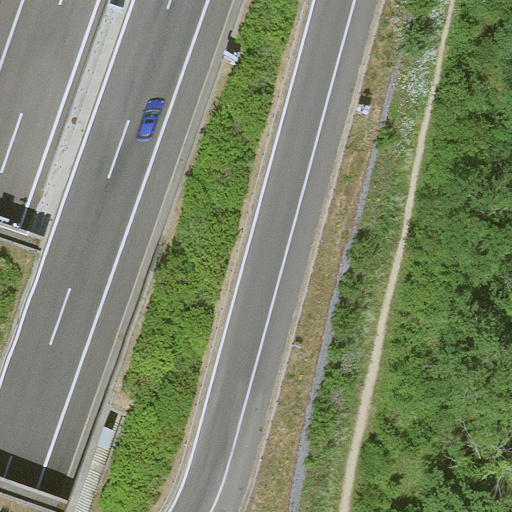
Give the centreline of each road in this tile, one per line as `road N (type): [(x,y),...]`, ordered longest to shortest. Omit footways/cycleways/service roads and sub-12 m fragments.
road 1 (motorway): [(193,511),(339,0)]
road 2 (motorway): [(0,498),(172,0)]
road 3 (motorway): [(58,0),(0,166)]
